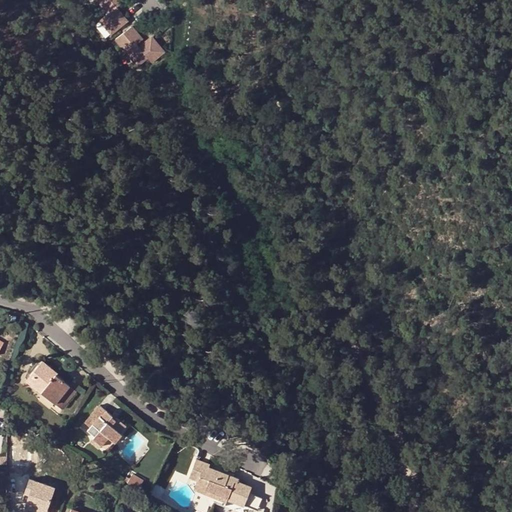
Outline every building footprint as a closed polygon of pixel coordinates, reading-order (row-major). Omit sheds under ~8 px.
[(123,0),(97,0),(109,13),(100,20),(111,34),(127,21),(116,8),(124,1),(123,0)] [(131,27),(116,39),(138,64),(147,57),(151,62),(163,52),(151,37),(139,47),(137,44),(142,40),(131,27)] [(41,361),(29,375),(44,387),(40,392),(61,409),(76,391),(54,374),(56,372),(41,361)] [(44,387),(29,375),(25,380),(40,392),(44,387)] [(116,430),(119,432),(124,425),(116,418),(115,420),(111,416),(111,415),(99,405),(84,422),(89,427),(87,430),(93,436),(92,438),(101,445),(107,438),(109,439),(116,430)] [(120,434),(119,432),(116,430),(109,439),(113,443),(120,434)] [(101,445),(92,438),(88,443),(96,450),(101,445)] [(363,451),(350,454),(354,477),(367,475),(363,451)] [(196,461),(189,477),(197,480),(198,481),(200,477),(209,481),(206,490),(215,493),(214,498),(212,502),(223,507),(224,505),(225,502),(226,500),(243,506),(244,504),(250,487),(237,482),(237,480),(208,468),(209,466),(196,461)] [(143,480),(133,473),(130,479),(129,479),(127,483),(133,486),(138,489),(143,480)] [(198,481),(197,480),(193,490),(214,498),(215,493),(206,490),(209,481),(200,477),(198,481)] [(45,511),(54,487),(29,479),(25,492),(29,494),(24,506),(41,511),(45,511)] [(261,498),(248,493),(244,504),(257,509),(261,498)] [(243,506),(226,500),(225,502),(224,505),(241,511),(243,506)]
